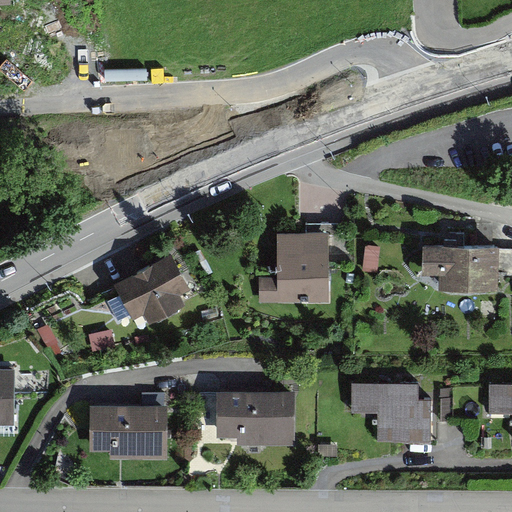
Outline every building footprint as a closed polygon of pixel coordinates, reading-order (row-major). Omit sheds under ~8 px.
[(334,254),(353,253),(353,223),(333,223),(328,230),(334,230),(334,254)] [(328,230),(282,231),(283,275),(267,276),(267,302),(335,301),(334,254),(334,230),(328,230)] [(450,244),(430,243),(429,273),(446,273),(446,287),(504,288),(504,278),(505,248),(504,244),(464,244),(464,239),(450,239),(450,244)] [(386,246),(372,245),(370,270),(383,271),(386,246)] [(179,252),(121,282),(137,317),(154,309),(160,319),(167,320),(185,311),(187,304),(182,294),(197,287),(179,252)] [(121,282),(91,296),(107,331),(137,317),(121,282)] [(18,366),(0,366),(0,418),(19,419),(18,366)] [(424,382),(357,383),(357,412),(381,412),(381,439),(436,438),(436,399),(427,399),(428,409),(424,410),(424,382)] [(511,382),(494,383),(495,413),(511,412),(511,382)] [(300,390),(222,391),(222,438),(252,438),(252,444),(260,444),(260,434),(278,434),(279,446),(301,446),(300,390)] [(458,397),(447,397),(447,419),(458,419),(458,397)] [(172,403),(94,405),(95,453),(120,452),(121,458),(128,457),(128,448),(146,448),(146,459),(173,459),(172,403)]
